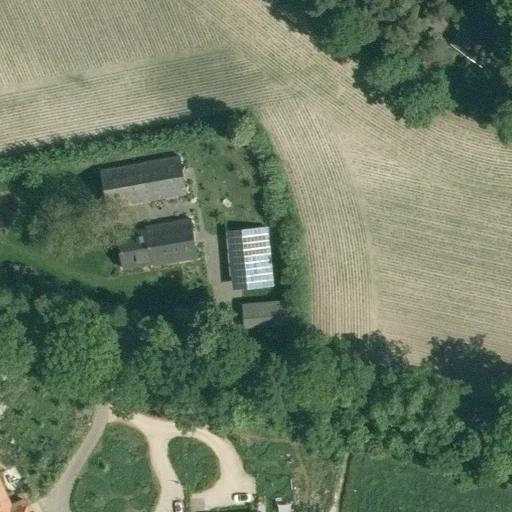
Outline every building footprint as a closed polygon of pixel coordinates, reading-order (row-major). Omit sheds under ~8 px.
[(481,66),(502,38),(510,27),(481,6),(466,26),(469,29),(456,48),(481,66)] [(107,208),(186,194),(180,157),(101,171),(107,208)] [(153,266),(198,258),(191,219),(147,227),(147,230),(118,235),(123,268),(153,263),(153,266)] [(233,290),(288,284),(283,226),(228,231),(233,290)] [(244,325),(293,321),(290,288),(242,292),(244,325)] [(4,492),(0,493),(0,511),(29,511),(27,506),(13,511),(4,492)]
